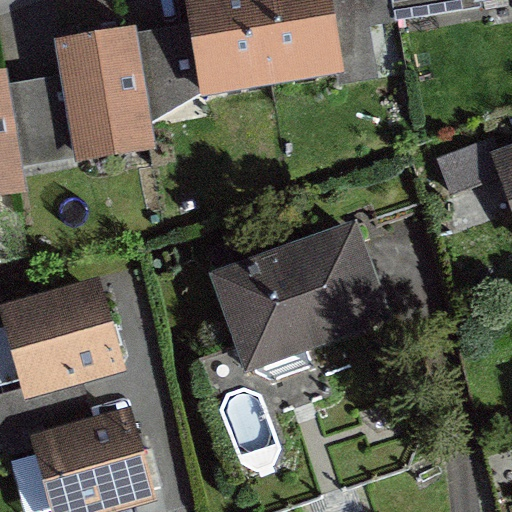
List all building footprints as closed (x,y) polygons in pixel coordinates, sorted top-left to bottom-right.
[(183,0),(188,26),(199,98),(200,104),(336,83),(337,88),(379,82),(370,29),(396,25),(392,0),(183,0)] [(511,0),(392,0),(396,25),(421,21),(424,45),(484,35),(480,10),(485,9),(489,35),(511,31),(511,0)] [(135,36),(151,129),(199,98),(188,26),(135,36)] [(135,32),(52,45),(73,169),(155,156),(151,129),(135,36),(135,32)] [(0,202),(26,198),(21,170),(66,163),(52,79),(10,86),(8,74),(0,74),(0,202)] [(511,147),(499,152),(494,138),(435,160),(450,199),(497,182),(511,221),(511,147)] [(270,386),(315,370),(310,356),(392,328),(356,227),(257,262),(247,236),(203,252),(213,278),(208,279),(246,378),(255,377),(270,386)] [(131,413),(93,423),(84,393),(127,381),(115,338),(99,282),(0,309),(0,323),(2,332),(0,332),(0,389),(17,385),(19,391),(0,396),(0,446),(4,460),(13,458),(17,470),(2,474),(12,510),(27,506),(28,511),(143,511),(158,508),(143,453),(131,413)]
